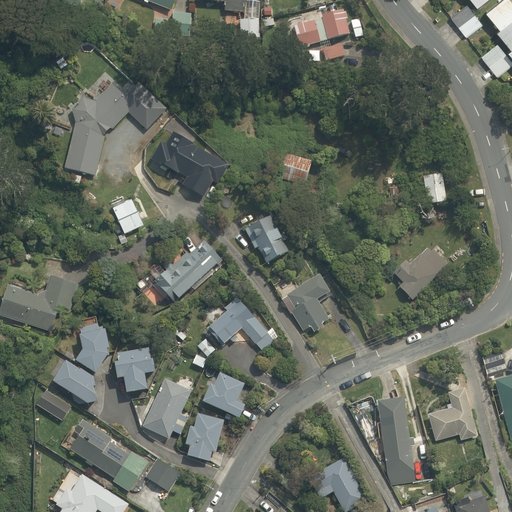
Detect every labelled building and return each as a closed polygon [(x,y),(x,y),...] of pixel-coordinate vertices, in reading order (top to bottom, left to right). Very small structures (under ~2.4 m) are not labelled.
[(84,0),(65,0),(64,6),(82,11),(84,0)] [(177,0),(139,0),(172,14),(177,0)] [(242,44),(260,45),(261,4),(247,3),(247,0),(200,0),(200,6),(227,8),(227,14),(246,15),(245,23),(242,23),(242,44)] [(471,0),(480,12),(496,0),(471,0)] [(511,2),(511,1),(492,16),(504,32),(501,35),(511,49),(511,2)] [(485,27),(470,4),(451,17),(466,40),(485,27)] [(345,11),(322,17),(320,12),(287,21),(292,43),(298,41),(301,52),(329,45),(352,39),(345,11)] [(240,17),(223,15),(221,34),(239,36),(240,17)] [(194,17),(173,17),(172,24),(156,24),(155,36),(174,37),(173,44),(193,44),(194,17)] [(511,69),(511,63),(500,46),(482,58),(497,80),(511,69)] [(346,47),(325,53),(328,64),(349,58),(346,47)] [(128,98),(116,84),(94,103),(89,98),(71,114),(79,123),(66,170),(96,179),(108,137),(129,116),(146,133),(169,110),(144,84),(128,98)] [(201,194),(169,139),(129,163),(161,218),(201,194)] [(315,164),(281,154),(275,177),(308,187),(315,164)] [(449,206),(444,175),(427,177),(431,209),(449,206)] [(147,229),(134,202),(114,212),(127,239),(147,229)] [(295,258),(280,219),(246,232),(255,253),(261,251),(268,269),(295,258)] [(205,244),(159,285),(177,305),(223,265),(205,244)] [(447,269),(430,250),(414,265),(409,260),(393,274),(403,285),(398,290),(410,302),(447,269)] [(309,279),(308,276),(276,293),(285,312),(289,310),(302,334),(311,330),(315,336),(325,331),(323,327),(333,322),(323,303),(333,298),(321,273),(309,279)] [(47,300),(12,290),(4,320),(55,334),(59,320),(70,323),(79,289),(51,282),(47,300)] [(153,285),(141,294),(153,310),(165,301),(153,285)] [(278,342),(243,302),(209,331),(225,349),(247,331),(265,353),(278,342)] [(107,326),(82,331),(88,354),(80,369),(99,380),(113,354),(107,326)] [(219,353),(207,340),(198,348),(209,361),(219,353)] [(152,349),(121,355),(123,364),(118,365),(121,381),(129,380),(131,395),(152,391),(150,377),(158,376),(152,349)] [(500,351),(483,357),(491,379),(507,373),(500,351)] [(208,363),(198,356),(192,366),(202,372),(208,363)] [(99,384),(70,367),(57,389),(95,412),(103,399),(94,393),(99,384)] [(511,439),(511,375),(495,379),(508,440),(511,439)] [(251,391),(225,379),(218,393),(214,391),(207,407),(241,423),(248,408),(244,406),(251,391)] [(51,391),(39,383),(31,393),(44,402),(51,391)] [(192,394),(166,383),(145,430),(172,442),(192,394)] [(431,415),(437,442),(460,436),(462,445),(481,440),(470,392),(452,397),(455,410),(431,415)] [(407,404),(380,408),(391,485),(418,481),(407,404)] [(226,425),(202,419),(198,434),(194,433),(190,450),(193,451),(190,461),(212,466),(215,455),(218,456),(226,425)] [(114,442),(89,427),(72,455),(114,480),(112,484),(133,497),(151,465),(135,455),(133,458),(112,446),(114,442)] [(180,475),(156,461),(145,482),(169,495),(180,475)] [(350,511),(362,507),(345,467),(312,482),(321,503),(334,497),(340,511),(350,511)] [(306,495),(284,472),(277,478),(299,501),(306,495)] [(128,511),(132,506),(85,477),(75,492),(71,490),(59,509),(63,511),(128,511)] [(489,511),(486,501),(455,510),(455,511),(489,511)]
